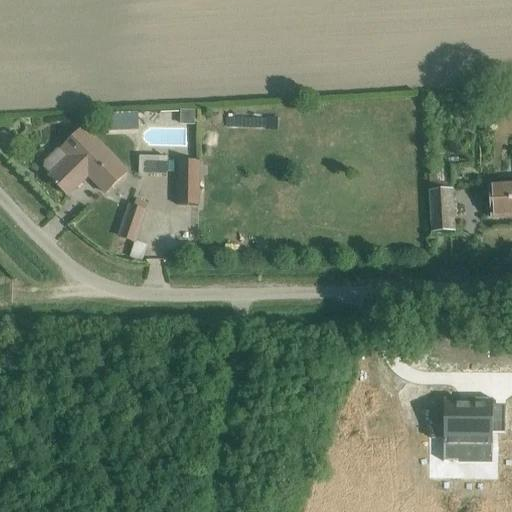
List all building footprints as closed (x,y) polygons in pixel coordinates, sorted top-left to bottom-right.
[(195,110),(181,110),(180,124),(195,124),(195,110)] [(108,116),(109,133),(137,132),(136,114),(108,116)] [(104,194),(126,173),(82,129),(61,150),(57,151),(43,163),(42,172),(67,197),(87,177),(104,194)] [(167,159),(139,158),(138,176),(167,177),(167,159)] [(198,162),(175,162),(175,206),(197,206),(198,162)] [(428,185),(431,233),(453,231),(450,184),(428,185)] [(511,185),(489,187),(491,219),(511,217),(511,185)] [(135,201),(133,209),(144,212),(147,205),(135,201)] [(133,209),(129,207),(119,238),(134,243),(144,212),(133,209)] [(135,241),(129,257),(142,261),(147,245),(135,241)] [(194,243),(181,244),(181,254),(195,254),(194,243)] [(443,405),(431,405),(431,434),(443,434),(443,441),(442,463),(457,463),(468,463),(468,456),(492,456),(492,434),(492,406),(492,400),(466,400),(466,406),(458,406),(458,400),(443,400),(443,405)]
